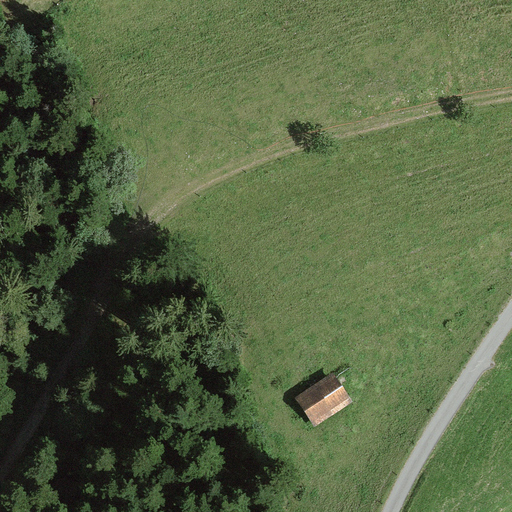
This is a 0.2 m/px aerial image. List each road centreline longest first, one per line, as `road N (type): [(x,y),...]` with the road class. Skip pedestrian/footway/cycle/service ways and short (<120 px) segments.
road 1 (track): [(0,471),(129,249),(181,193),(298,146),(511,95)]
road 2 (track): [(390,511),(444,412),(511,313)]
